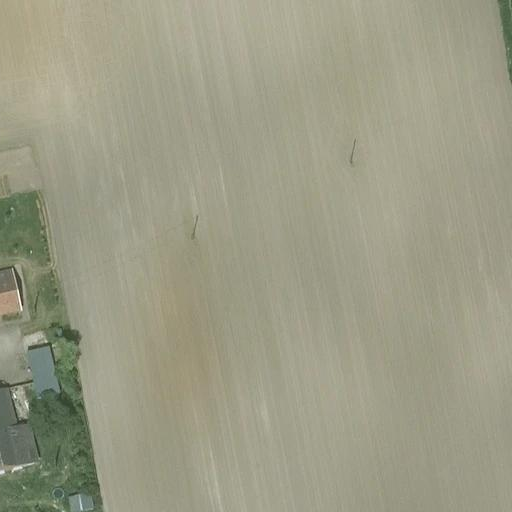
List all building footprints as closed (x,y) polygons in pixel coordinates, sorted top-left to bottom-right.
[(11,274),(0,276),(0,316),(20,312),(11,274)] [(48,351),(26,356),(37,402),(51,399),(59,397),(48,351)] [(6,393),(0,394),(0,435),(16,432),(6,393)] [(16,432),(0,435),(0,475),(37,466),(28,429),(16,432)] [(90,495),(68,498),(69,511),(83,511),(92,511),(90,495)]
